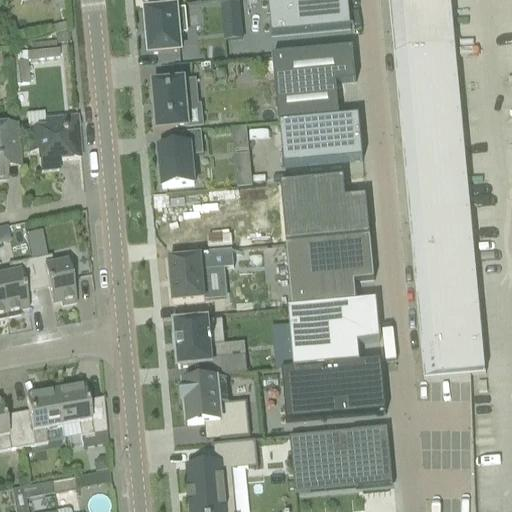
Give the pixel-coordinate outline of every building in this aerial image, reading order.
[(350,32),(347,0),(267,0),(271,39),(350,32)] [(450,0),(390,0),(388,0),(390,28),(452,22),(450,0)] [(243,4),(225,5),(226,41),(245,40),(243,4)] [(149,58),(180,55),(178,36),(186,35),(184,12),(176,12),(145,15),(149,58)] [(452,22),(390,28),(393,55),(455,49),(452,22)] [(30,55),(16,56),(19,87),(28,87),(26,67),(59,63),(57,50),(55,50),(53,42),(29,45),(30,55)] [(393,55),(396,88),(458,82),(455,49),(393,55)] [(272,59),(278,127),(339,121),(336,87),(355,85),(352,52),(272,59)] [(152,86),(156,134),(188,131),(188,130),(186,111),(198,109),(195,82),(152,86)] [(461,115),(458,82),(396,88),(399,121),(461,115)] [(464,148),(461,115),(399,121),(402,153),(464,148)] [(283,170),(362,163),(358,120),(279,127),(283,170)] [(75,121),(55,123),(44,124),(45,133),(27,135),(29,156),(38,155),(39,174),(58,172),(57,163),(79,161),(75,121)] [(0,183),(5,183),(4,171),(18,170),(16,142),(15,128),(0,129),(0,183)] [(200,134),(168,137),(170,151),(158,152),(161,192),(193,189),(191,159),(202,158),(200,134)] [(467,180),(464,148),(402,153),(405,186),(467,180)] [(470,213),(467,180),(405,186),(408,219),(470,213)] [(343,181),(280,187),(285,248),(370,241),(366,199),(345,201),(343,181)] [(164,220),(165,232),(166,232),(167,244),(199,241),(195,200),(163,203),(165,220),(164,220)] [(473,246),(470,213),(408,219),(411,251),(473,246)] [(241,236),(209,239),(210,255),(231,253),(242,252),(241,236)] [(370,241),(285,248),(291,312),(356,306),(354,286),(373,284),(370,241)] [(476,278),(473,246),(411,251),(414,284),(476,278)] [(188,262),(168,264),(172,307),(204,304),(204,303),(207,303),(205,274),(233,271),(231,253),(210,255),(187,257),(188,262)] [(50,258),(29,262),(35,288),(46,286),(51,308),(59,307),(60,310),(75,307),(66,264),(52,267),(50,258)] [(23,291),(35,288),(29,262),(8,267),(10,276),(0,278),(0,295),(5,321),(20,318),(19,315),(27,313),(23,291)] [(479,311),(476,278),(414,284),(417,317),(479,311)] [(291,312),(287,312),(293,373),(359,367),(357,347),(379,345),(375,304),(356,306),(291,312)] [(482,344),(479,311),(417,317),(420,349),(482,344)] [(208,324),(174,327),(175,343),(174,343),(175,355),(176,355),(178,371),(204,369),(205,381),(246,377),(245,359),(211,362),(208,324)] [(485,376),(482,344),(420,349),(423,382),(485,376)] [(293,373),(281,374),(286,426),(386,417),(381,365),(359,367),(293,373)] [(183,393),(180,393),(181,407),(185,406),(187,429),(218,426),(220,443),(249,441),(246,405),(228,407),(226,384),(226,383),(183,387),(183,393)] [(70,389),(53,392),(60,430),(77,427),(80,440),(105,435),(103,405),(87,408),(83,390),(71,392),(70,389)] [(60,430),(53,392),(37,395),(37,398),(25,401),(28,418),(16,421),(22,451),(46,446),(45,440),(44,433),(60,430)] [(0,454),(22,451),(16,421),(4,423),(1,405),(0,405),(0,454)] [(294,496),(388,488),(383,437),(388,436),(387,432),(289,441),(294,496)] [(214,468),(187,471),(190,511),(220,511),(219,502),(234,501),(231,473),(256,471),(256,473),(257,472),(255,444),(210,448),(211,450),(213,449),(214,468)] [(84,487),(111,486),(111,476),(84,477),(84,487)] [(52,497),(76,493),(74,481),(50,486),(52,497)] [(10,493),(13,511),(26,511),(22,491),(10,493)]
